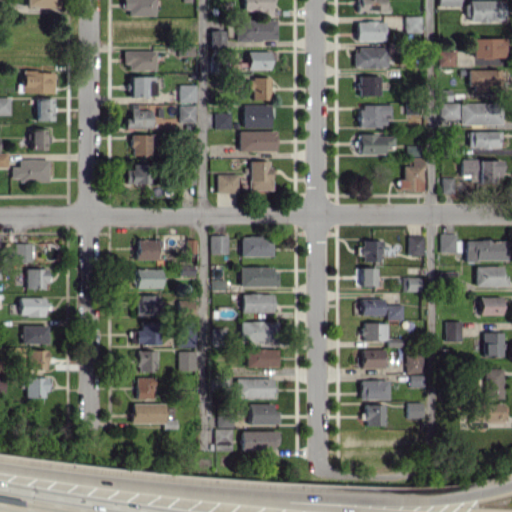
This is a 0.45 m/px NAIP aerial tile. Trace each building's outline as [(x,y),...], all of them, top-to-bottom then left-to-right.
[(127,16),(153,15),(153,0),(121,0),(122,9),(126,9),(127,16)] [(241,0),(241,10),(259,11),(259,16),(271,16),(271,0),(241,0)] [(382,0),(355,0),(355,10),(382,10),(382,0)] [(502,21),(501,0),(466,0),(466,21),(502,21)] [(419,16),(403,16),(402,32),(419,32),(419,16)] [(274,41),(274,19),(235,18),(234,40),(274,41)] [(353,21),(354,41),(383,40),(382,20),(353,21)] [(208,30),(208,46),(223,46),(223,30),(208,30)] [(471,38),(471,58),(504,57),(504,37),(471,38)] [(385,47),(352,46),(352,66),(384,67),(385,47)] [(153,50),(122,50),(122,63),(127,63),(127,70),(153,70),(153,50)] [(245,51),(245,69),(268,68),(267,50),(245,51)] [(453,66),(453,51),(436,50),(435,65),(453,66)] [(501,90),(500,68),(467,69),(467,91),(501,90)] [(20,91),(53,92),(53,72),(21,71),(20,91)] [(152,75),(127,76),(127,96),(153,96),(152,75)] [(355,95),(377,95),(377,75),(354,75),(355,95)] [(251,99),(268,99),(268,77),(245,77),(245,88),(250,88),(251,99)] [(194,84),(177,84),(177,101),(194,101),(194,84)] [(435,95),(435,100),(449,100),(449,90),(442,90),(442,95),(435,95)] [(9,96),(0,96),(0,113),(9,114),(9,96)] [(35,98),(35,120),(52,120),(52,98),(35,98)] [(456,102),(437,102),(437,118),(456,119),(456,102)] [(498,123),(498,102),(457,103),(457,124),(498,123)] [(193,104),(176,105),(177,122),(193,122),(193,104)] [(269,127),(269,104),(239,104),(240,127),(269,127)] [(357,127),(386,126),(386,104),(356,105),(357,127)] [(123,127),(150,127),(150,110),(128,110),(128,117),(123,117),(123,127)] [(213,128),(228,127),(228,110),(213,110),(213,128)] [(29,129),(30,150),(47,149),(46,128),(29,129)] [(273,130),(236,130),(236,151),(274,150),(273,130)] [(497,130),(466,131),(466,148),(498,147),(497,130)] [(148,134),(129,134),(129,154),(147,155),(148,134)] [(356,135),(356,154),(381,153),(381,146),(391,146),(391,134),(356,135)] [(401,165),(401,179),(395,179),(396,191),(421,190),(420,156),(409,156),(409,165),(401,165)] [(47,159),(17,158),(17,166),(10,166),(9,180),(47,180),(47,159)] [(498,159),(462,159),(461,182),(492,183),(492,176),(498,176),(498,159)] [(269,160),(247,160),(247,189),(269,190),(269,160)] [(124,183),(149,183),(149,163),(130,163),(130,169),(124,169),(124,183)] [(235,174),(214,173),(214,192),(235,192),(235,174)] [(457,192),(456,177),(439,177),(439,193),(457,192)] [(436,233),(436,252),(458,251),(458,240),(453,240),(453,233),(436,233)] [(208,253),(225,253),(225,234),(207,235),(208,253)] [(270,256),(270,235),(238,236),(238,256),(270,256)] [(420,254),(421,235),(405,235),(405,254),(420,254)] [(154,259),(155,247),(159,247),(159,239),(134,238),(134,259),(154,259)] [(378,261),(378,239),(357,239),(357,261),(378,261)] [(504,239),(461,240),(462,260),(504,259),(504,239)] [(30,242),(12,243),(12,261),(31,261),(30,242)] [(499,266),(472,265),(471,286),(504,286),(504,275),(499,275),(499,266)] [(272,266),(237,267),(237,286),(273,286),(272,266)] [(352,267),(352,286),(372,286),(372,268),(352,267)] [(25,288),(46,288),(46,268),(25,268),(25,288)] [(159,268),(133,269),(133,287),(159,287),(159,268)] [(399,290),(418,291),(419,277),(400,276),(399,290)] [(270,293),(239,293),(238,311),(270,312),(270,293)] [(157,294),(133,295),(133,314),(157,314),(157,294)] [(499,314),(499,296),(476,297),(476,314),(499,314)] [(43,297),(18,297),(18,315),(45,316),(45,306),(43,306),(43,297)] [(191,300),(176,300),(175,316),(190,317),(191,300)] [(384,319),(399,319),(399,304),(383,304),(384,319)] [(274,321),(237,320),(237,341),(274,341),(274,321)] [(458,320),(441,320),(441,340),(458,340),(458,320)] [(138,321),(139,329),(128,329),(129,344),(157,343),(156,321),(138,321)] [(381,340),(382,323),(359,322),(358,340),(381,340)] [(46,325),(20,325),(20,343),(47,343),(46,325)] [(500,331),(480,332),(480,356),(500,356),(500,331)] [(274,366),(274,348),(243,348),(243,366),(274,366)] [(381,368),(381,349),(359,348),(358,367),(381,368)] [(45,369),(46,350),(27,349),(26,369),(45,369)] [(154,350),(134,350),(135,371),(154,371),(154,350)] [(190,351),(175,351),(175,370),(190,370),(190,351)] [(402,372),(419,372),(419,353),(403,353),(402,372)] [(482,398),(500,398),(499,368),(481,368),(482,398)] [(421,375),(406,375),(406,386),(421,386),(421,375)] [(45,377),(24,377),(24,397),(45,397),(45,377)] [(151,398),(151,377),(134,377),(134,398),(151,398)] [(232,377),(232,397),(269,397),(269,378),(232,377)] [(385,379),(356,380),(357,399),(385,399),(385,379)] [(403,417),(419,417),(420,402),(404,401),(403,417)] [(501,402),(476,403),(476,411),(469,412),(469,421),(501,420),(501,402)] [(161,403),(129,403),(129,422),(161,423),(161,403)] [(245,424),(275,424),(275,411),(270,411),(270,403),(245,403),(245,424)] [(381,404),(362,404),(362,425),(381,425),(381,404)] [(215,427),(231,426),(230,416),(214,416),(215,427)] [(229,428),(212,428),(211,450),(229,450),(229,428)] [(274,431),(238,430),(238,450),(274,450),(274,431)]
